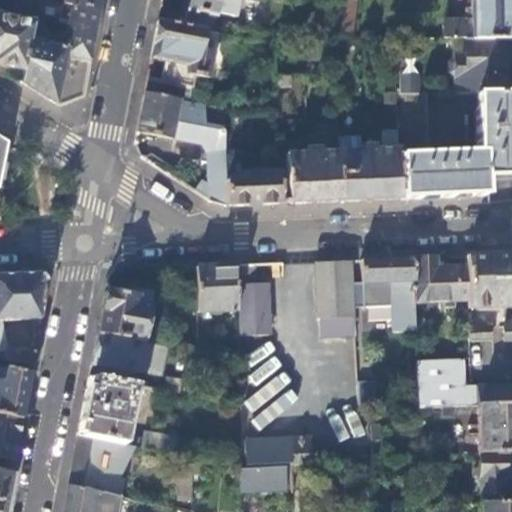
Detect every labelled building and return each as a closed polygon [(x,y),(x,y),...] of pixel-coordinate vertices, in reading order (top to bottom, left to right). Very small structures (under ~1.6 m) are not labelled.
[(31,0),(7,0),(4,19),(0,18),(0,67),(19,72),(31,0)] [(89,43),(96,8),(69,3),(50,0),(31,0),(19,72),(18,82),(43,98),(54,105),(79,95),(89,43)] [(97,0),(69,0),(69,3),(96,8),(97,0)] [(233,15),(235,0),(187,0),(182,25),(201,29),(209,31),(213,12),(233,15)] [(350,42),(355,0),(335,0),(329,43),(350,42)] [(511,0),(467,0),(468,24),(450,24),(450,37),(511,38),(511,0)] [(201,29),(182,25),(155,19),(150,46),(157,47),(154,60),(162,62),(158,81),(144,78),(141,93),(187,103),(192,77),(204,79),(209,54),(197,51),(201,29)] [(511,56),(511,38),(450,37),(450,58),(447,62),(447,73),(451,75),(451,79),(462,79),(463,93),(473,94),(502,93),(502,81),(502,57),(511,56)] [(157,47),(150,46),(147,59),(154,60),(157,47)] [(401,72),(399,90),(418,92),(420,74),(401,72)] [(482,152),(483,178),(511,177),(511,92),(502,93),(473,94),(475,152),(482,152)] [(133,132),(197,145),(202,153),(203,173),(222,173),(220,110),(187,103),(141,93),(137,112),(133,132)] [(396,148),(396,154),(426,154),(425,94),(392,95),(394,148),(396,148)] [(358,150),(358,146),(357,137),(336,138),(337,151),(358,150)] [(337,151),(334,151),(336,202),(366,200),(398,199),(396,154),(396,148),(394,148),(373,149),(373,145),(358,146),(358,150),(337,151)] [(336,202),(334,151),(319,151),(318,147),(302,147),(303,152),(284,152),(286,203),(312,202),(336,202)] [(426,154),(396,154),(398,199),(423,198),(484,197),(483,178),(482,152),(475,152),(426,154)] [(276,204),(275,172),(237,173),(237,180),(222,181),(223,206),(252,205),(276,204)] [(222,181),(222,173),(203,173),(204,200),(204,202),(223,206),(222,181)] [(511,254),(483,256),(463,256),(463,267),(464,301),(465,309),(511,307),(511,254)] [(433,269),(432,258),(422,258),(409,259),(410,304),(464,301),(463,267),(433,269)] [(410,304),(409,259),(379,260),(358,261),(359,283),(348,284),(349,301),(349,308),(388,306),(389,332),(412,331),(410,304)] [(349,301),(348,284),(347,261),(318,262),(312,263),(314,302),(349,301)] [(231,266),(232,284),(250,284),(250,265),(231,266)] [(233,311),(232,284),(231,266),(209,267),(191,267),(193,312),(233,311)] [(14,276),(0,276),(0,321),(36,321),(43,283),(38,275),(14,276)] [(250,284),(232,284),(233,311),(234,336),(266,334),(264,283),(250,284)] [(137,340),(141,341),(151,290),(135,286),(134,296),(102,290),(94,331),(137,340)] [(349,308),(349,301),(314,302),(314,320),(317,319),(350,318),(349,308)] [(318,338),(351,337),(350,318),(317,319),(318,338)] [(465,327),(466,341),(488,340),(487,326),(465,327)] [(502,340),(511,340),(511,326),(502,327),(502,340)] [(130,373),(137,340),(94,331),(88,365),(130,373)] [(214,355),(235,360),(234,342),(213,344),(214,355)] [(150,373),(162,375),(165,347),(153,346),(150,373)] [(26,366),(29,353),(5,347),(2,361),(26,366)] [(469,407),(468,388),(456,388),(455,371),(454,359),(413,364),(415,408),(469,407)] [(24,375),(0,369),(0,417),(16,421),(24,375)] [(138,386),(174,393),(177,379),(140,372),(138,386)] [(121,443),(133,385),(86,376),(80,406),(74,434),(121,443)] [(370,383),(353,384),(354,401),(355,411),(363,410),(371,410),(370,383)] [(511,405),(511,385),(475,386),(475,388),(468,388),(469,407),(473,407),(511,405)] [(511,405),(473,407),(475,455),(477,455),(511,454),(511,405)] [(0,461),(8,463),(16,421),(0,417),(0,461)] [(142,431),(139,447),(173,453),(176,438),(142,431)] [(122,478),(118,477),(132,445),(121,443),(74,434),(69,460),(65,485),(117,496),(118,496),(122,478)] [(291,465),(308,465),(308,438),(241,439),(242,464),(287,463),(288,465),(291,465)] [(191,511),(190,456),(173,453),(174,508),(191,511)] [(511,454),(477,455),(477,464),(472,464),(472,475),(477,475),(476,505),(511,504),(511,454)] [(283,490),(282,465),(240,466),(240,470),(238,470),(239,491),(283,490)] [(291,465),(288,465),(282,465),(283,490),(291,489),(291,465)] [(113,511),(117,496),(65,485),(59,511),(113,511)]
